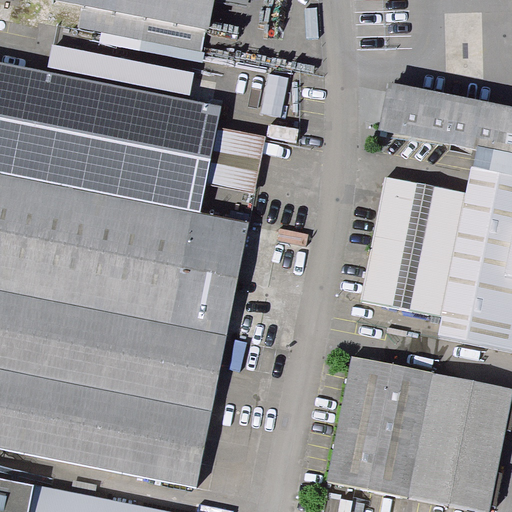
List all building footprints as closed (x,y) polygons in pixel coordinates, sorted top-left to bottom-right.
[(212,0),(0,0),(80,16),(77,33),(202,57),(212,0)] [(222,116),(0,72),(0,457),(195,496),(248,229),(202,220),(222,116)] [(511,162),(511,112),(385,90),(377,139),(511,163),(511,162)] [(511,177),(470,172),(465,196),(441,322),(438,341),(511,351),(511,177)] [(465,196),(384,181),(360,307),(441,322),(465,196)] [(511,393),(372,364),(351,360),(324,486),(449,511),(492,511),(511,417),(511,393)] [(157,511),(0,480),(0,511),(157,511)]
